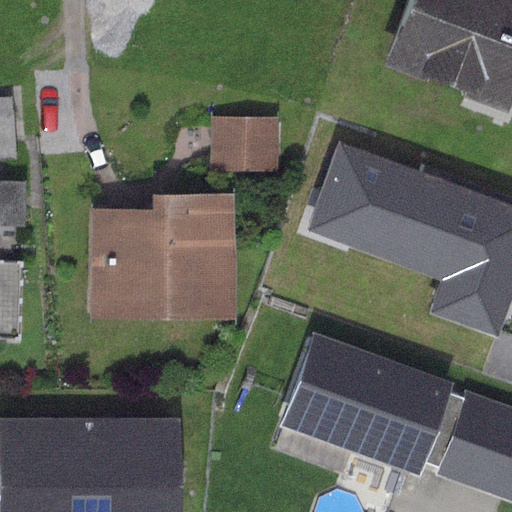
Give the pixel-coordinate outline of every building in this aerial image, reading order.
[(511,79),(511,0),(399,0),(376,62),(500,110),(511,79)] [(0,167),(15,166),(12,103),(0,103),(0,167)] [(275,118),(209,116),(208,169),(274,171),(275,118)] [(511,281),(511,203),(331,138),(298,230),(436,279),(424,311),(493,335),(511,281)] [(0,340),(16,341),(18,263),(0,262),(0,224),(18,225),(19,180),(0,179),(0,340)] [(146,207),(86,206),(84,316),(230,319),(232,193),(147,191),(146,207)] [(449,381),(308,329),(272,425),(412,476),(418,460),(436,467),(433,475),(511,504),(511,407),(463,389),(460,396),(445,391),(449,381)] [(0,511),(83,511),(83,417),(0,417),(0,511)] [(173,511),(173,417),(83,417),(83,511),(173,511)]
